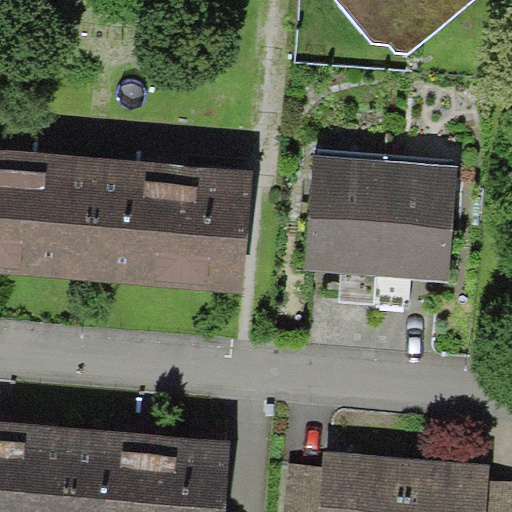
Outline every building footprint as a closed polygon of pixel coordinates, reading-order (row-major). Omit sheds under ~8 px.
[(337,0),(373,43),(389,42),(397,49),(407,51),(470,0),(337,0)] [(452,135),(388,129),(386,148),(450,154),(452,135)] [(264,165),(0,143),(0,264),(254,285),(264,165)] [(468,155),(318,144),(309,259),(458,271),(468,155)] [(229,511),(237,428),(0,412),(0,511),(229,511)] [(511,511),(511,474),(492,473),(492,453),(326,440),(320,460),(284,458),(278,511),(511,511)]
